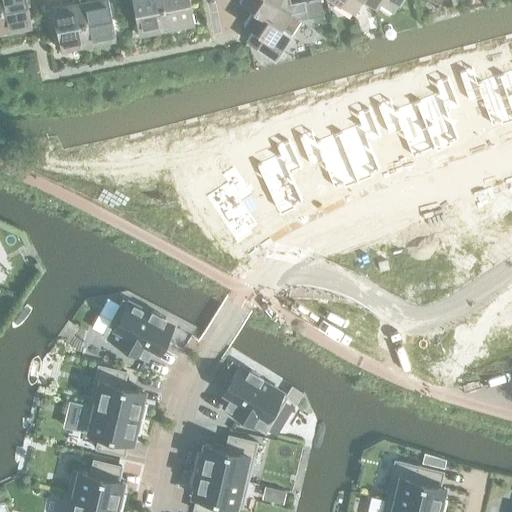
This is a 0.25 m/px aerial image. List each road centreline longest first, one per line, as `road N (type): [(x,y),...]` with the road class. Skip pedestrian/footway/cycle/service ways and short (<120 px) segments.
road 1 (residential): [(511,413),(421,386),(247,294)]
road 2 (residential): [(247,294),(0,164)]
road 3 (residential): [(247,294),(270,263),(311,237),(468,176)]
road 4 (residential): [(159,511),(194,378),(247,294)]
